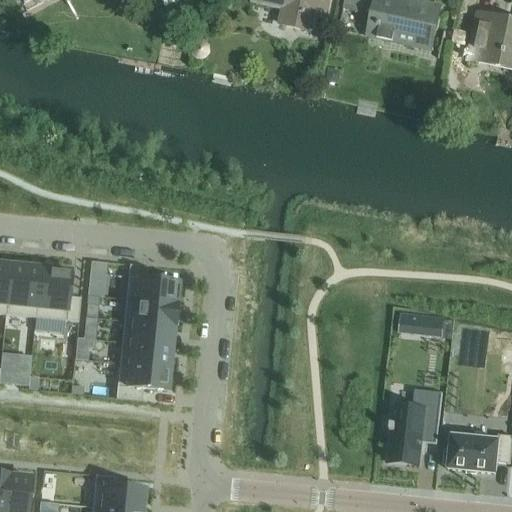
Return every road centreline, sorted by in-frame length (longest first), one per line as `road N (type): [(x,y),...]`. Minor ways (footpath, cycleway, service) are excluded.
road 1 (residential): [(0,229),(214,253),(201,489)]
road 2 (residential): [(422,511),(201,489)]
